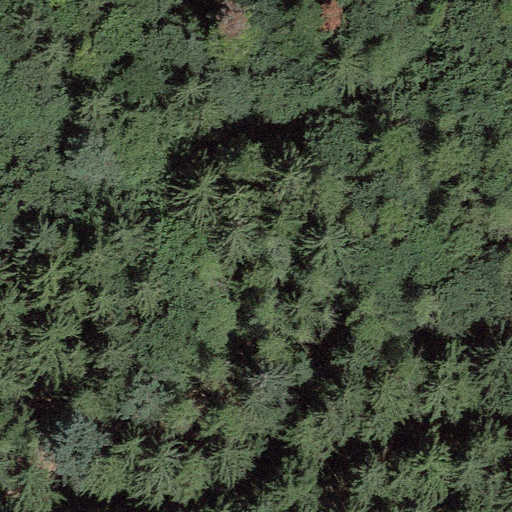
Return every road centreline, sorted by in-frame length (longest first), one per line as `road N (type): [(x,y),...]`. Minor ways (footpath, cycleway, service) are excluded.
road 1 (track): [(457,0),(424,58),(233,149),(0,217)]
road 2 (track): [(84,511),(382,462),(511,414)]
